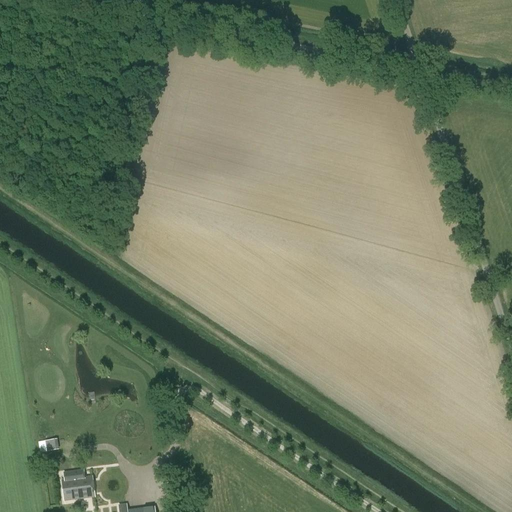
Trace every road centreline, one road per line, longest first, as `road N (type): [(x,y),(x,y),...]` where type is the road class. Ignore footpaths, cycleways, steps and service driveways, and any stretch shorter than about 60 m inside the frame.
road 1 (track): [(511,90),(61,0)]
road 2 (unclassified): [(511,349),(395,0)]
road 3 (track): [(378,511),(192,388),(169,401),(174,442),(163,458)]
